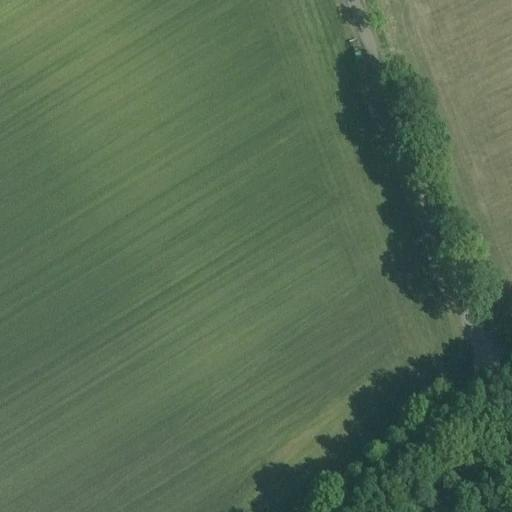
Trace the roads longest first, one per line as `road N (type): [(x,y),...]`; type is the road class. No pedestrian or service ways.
road 1 (unclassified): [(498,385),(353,0)]
road 2 (unclassified): [(355,511),(498,385)]
